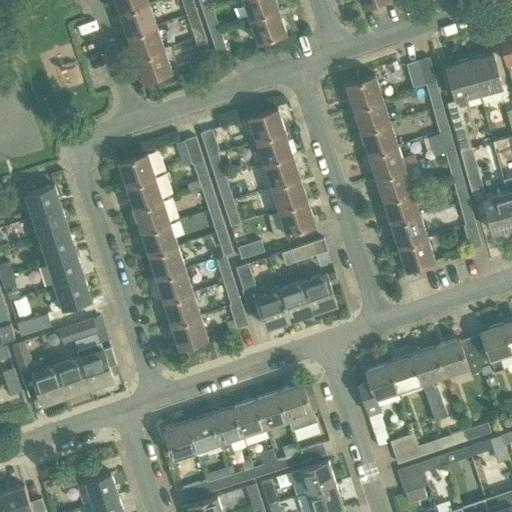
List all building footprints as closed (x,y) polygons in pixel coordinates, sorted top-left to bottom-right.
[(116,0),(120,9),(146,0),(116,0)] [(148,0),(146,0),(120,9),(127,32),(156,22),(148,0)] [(192,0),(182,0),(186,12),(196,9),(192,0)] [(276,0),(244,0),(250,16),(279,6),(276,0)] [(211,4),(202,7),(209,30),(219,27),(211,4)] [(279,6),(250,16),(258,40),(287,30),(279,6)] [(196,9),(186,12),(194,35),(204,32),(196,9)] [(156,22),(127,32),(135,55),(164,45),(156,22)] [(511,58),(511,26),(498,30),(506,61),(511,58)] [(227,50),(220,28),(219,27),(209,30),(218,54),(227,50)] [(212,55),(206,39),(204,32),(194,35),(202,58),(212,55)] [(164,45),(135,55),(143,78),(172,68),(164,45)] [(469,57),(479,91),(502,85),(493,50),(469,57)] [(424,83),(426,82),(436,79),(429,55),(417,59),(424,83)] [(446,100),(460,149),(471,146),(462,112),(468,102),(466,95),(479,91),(469,57),(447,63),(456,97),(446,100)] [(424,83),(417,59),(406,62),(413,86),(424,83)] [(353,105),(382,96),(375,73),(346,82),(353,105)] [(432,105),(443,102),(436,79),(426,82),(432,105)] [(382,96),(353,105),(361,128),(390,119),(382,96)] [(443,102),(432,105),(439,129),(449,125),(443,102)] [(256,138),(285,129),(277,105),(249,115),(256,138)] [(390,119),(361,128),(368,151),(397,142),(390,119)] [(449,125),(439,129),(445,152),(456,149),(449,125)] [(217,151),(218,151),(220,150),(212,126),(200,130),(208,154),(217,151)] [(285,129),(256,138),(264,161),(292,152),(285,129)] [(191,161),(193,161),(203,157),(195,134),(183,138),(191,161)] [(397,142),(368,151),(376,174),(404,165),(397,142)] [(484,190),(471,146),(460,149),(472,193),(484,190)] [(456,149),(445,152),(452,175),(462,172),(456,149)] [(126,183),(154,173),(147,150),(118,159),(126,183)] [(217,151),(208,154),(215,177),(225,174),(217,151)] [(292,152),(264,161),(271,184),(300,175),(292,152)] [(200,184),(210,180),(203,157),(193,161),(200,184)] [(404,165),(376,174),(383,197),(412,188),(404,165)] [(462,172),(452,175),(459,198),(469,195),(462,172)] [(133,206),(162,196),(154,173),(126,183),(133,206)] [(225,174),(215,177),(223,200),(232,197),(225,174)] [(511,174),(503,177),(507,190),(511,208),(511,174)] [(300,175),(271,184),(279,207),(307,198),(300,175)] [(210,180),(200,184),(208,207),(218,204),(210,180)] [(33,214),(62,204),(54,181),(25,190),(33,214)] [(412,188),(383,197),(390,220),(419,211),(412,188)] [(511,208),(507,190),(483,196),(493,230),(511,225),(511,208)] [(469,195),(459,198),(462,210),(465,222),(475,219),(469,195)] [(141,229),(169,219),(162,196),(133,206),(141,229)] [(232,197),(223,200),(231,224),(240,221),(232,197)] [(307,198),(279,207),(287,231),(315,221),(307,198)] [(62,204),(33,214),(40,236),(69,227),(62,204)] [(218,204),(208,207),(215,230),(225,227),(218,204)] [(419,211),(390,220),(398,243),(427,234),(419,211)] [(148,252),(177,242),(169,219),(141,229),(148,252)] [(475,219),(465,222),(463,223),(470,246),(481,243),(475,219)] [(69,227),(40,236),(48,259),(76,250),(69,227)] [(223,253),(225,252),(233,250),(225,227),(215,230),(223,253)] [(427,234),(398,243),(405,267),(434,258),(427,234)] [(238,245),(242,256),(265,248),(261,238),(238,245)] [(292,246),(296,259),(320,251),(316,238),(292,246)] [(156,275),(185,265),(177,242),(148,252),(156,275)] [(296,259),(292,246),(282,250),(286,262),(296,259)] [(76,250),(48,259),(55,282),(84,273),(76,250)] [(225,252),(223,253),(215,256),(223,278),(233,275),(225,252)] [(0,270),(1,274),(11,271),(8,260),(0,262),(0,270)] [(255,284),(248,262),(236,266),(243,288),(255,284)] [(185,265),(156,275),(164,298),(192,288),(185,265)] [(302,278),(312,308),(337,300),(334,291),(341,289),(334,269),(328,271),(327,270),(302,278)] [(11,271),(1,274),(5,287),(15,283),(11,271)] [(84,273),(55,282),(63,305),(92,296),(84,273)] [(233,275),(223,278),(230,301),(240,298),(233,275)] [(312,308),(302,278),(278,286),(288,316),(312,308)] [(255,284),(243,288),(251,311),(260,307),(266,323),(288,316),(278,286),(258,293),(255,284)] [(171,321),(200,311),(192,288),(164,298),(171,321)] [(236,326),(238,325),(248,322),(240,298),(230,301),(230,302),(228,302),(236,326)] [(0,323),(10,321),(5,305),(0,306),(0,323)] [(31,315),(35,327),(50,322),(46,311),(31,315)] [(200,311),(171,321),(179,344),(208,335),(200,311)] [(35,327),(31,315),(16,320),(20,332),(35,327)] [(69,323),(73,336),(98,327),(93,315),(69,323)] [(511,316),(503,320),(511,346),(511,316)] [(482,331),(469,336),(480,368),(481,368),(482,373),(503,366),(499,353),(511,348),(511,346),(503,320),(480,328),(482,331)] [(10,321),(0,323),(0,336),(1,338),(14,334),(10,321)] [(73,336),(69,323),(59,327),(63,339),(73,336)] [(480,368),(469,336),(460,339),(459,335),(435,344),(444,372),(468,364),(471,371),(480,368)] [(11,343),(14,353),(20,371),(33,366),(24,339),(11,343)] [(100,341),(77,348),(79,354),(89,383),(113,375),(110,364),(117,362),(111,344),(103,346),(102,347),(100,341)] [(0,357),(10,354),(6,343),(0,344),(0,357)] [(412,351),(421,379),(444,372),(435,344),(412,351)] [(421,379),(412,351),(389,359),(399,387),(421,379)] [(89,383),(79,354),(56,362),(66,391),(89,383)] [(358,382),(367,411),(380,407),(376,395),(399,387),(389,359),(365,367),(369,378),(358,382)] [(66,391),(56,362),(33,370),(43,399),(66,391)] [(6,380),(18,377),(13,364),(2,368),(6,380)] [(18,377),(6,380),(10,392),(22,389),(18,377)] [(316,418),(303,379),(279,387),(289,415),(288,415),(292,426),(316,418)] [(289,415),(279,387),(255,395),(265,423),(288,415),(289,415)] [(233,403),(243,431),(265,423),(255,395),(233,403)] [(230,445),(227,436),(243,431),(233,403),(209,411),(219,439),(222,448),(230,445)] [(208,457),(204,444),(219,439),(209,411),(186,419),(196,447),(199,460),(208,457)] [(196,447),(186,419),(164,426),(174,455),(196,447)] [(464,436),(465,438),(491,430),(488,420),(463,428),(464,430),(467,429),(468,434),(464,436)] [(440,436),(444,445),(465,438),(464,436),(468,434),(467,429),(464,430),(463,428),(440,436)] [(511,428),(501,432),(504,442),(511,439),(511,428)] [(394,450),(418,443),(414,431),(390,439),(394,450)] [(426,440),(429,450),(444,445),(440,436),(426,440)] [(466,451),(467,454),(493,446),(490,436),(469,443),(471,449),(466,451)] [(300,449),(303,459),(326,452),(323,440),(299,447),(300,449)] [(429,450),(426,440),(418,443),(394,450),(398,461),(429,450)] [(471,449),(469,443),(444,451),(447,461),(467,454),(466,451),(471,449)] [(277,457),(281,466),(297,461),(303,459),(300,449),(277,457)] [(400,477),(424,469),(447,461),(444,451),(397,467),(400,477)] [(254,464),(258,473),(281,466),(277,457),(254,464)] [(307,490),(336,481),(328,457),(287,470),(291,481),(303,477),(307,490)] [(92,501),(117,492),(110,469),(94,475),(90,463),(59,473),(63,485),(85,478),(92,501)] [(229,472),(232,481),(258,473),(254,464),(229,472)] [(424,469),(400,477),(405,490),(428,482),(424,469)] [(207,479),(210,489),(218,486),(232,481),(229,472),(214,477),(207,479)] [(267,502),(277,499),(269,476),(260,479),(267,502)] [(210,489),(207,479),(206,477),(183,484),(187,496),(210,489)] [(254,508),(263,505),(255,480),(246,483),(254,508)] [(314,511),(321,511),(344,505),(336,481),(307,490),(314,511)] [(1,490),(8,511),(21,511),(32,508),(33,511),(47,511),(41,495),(29,499),(23,482),(1,490)] [(511,511),(511,482),(506,485),(511,501),(488,510),(489,511),(511,511)] [(0,490),(0,511),(8,511),(1,490),(0,490)] [(96,511),(123,511),(117,492),(92,501),(96,511)] [(191,511),(223,511),(218,493),(188,502),(191,511)] [(281,511),(277,499),(267,502),(270,511),(281,511)]
